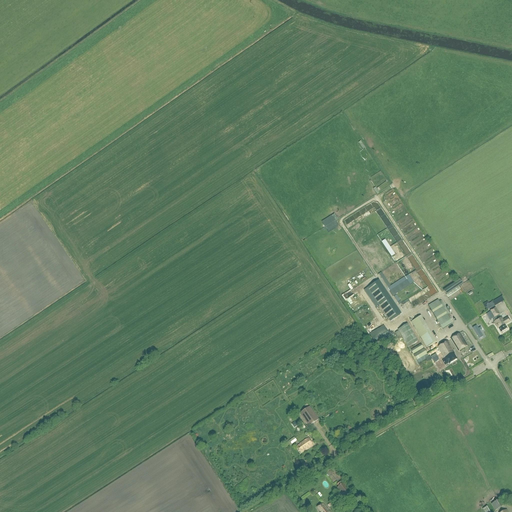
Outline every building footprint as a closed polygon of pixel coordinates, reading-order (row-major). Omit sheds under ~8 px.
[(337,220),(326,225),(328,231),(339,225),(337,220)] [(378,282),(364,291),(375,308),(379,305),(390,322),(400,315),(378,282)] [(444,293),(454,288),(452,284),(442,288),(444,293)] [(446,296),(448,298),(460,290),(458,287),(446,296)] [(402,302),(408,298),(407,296),(402,299),(400,294),(398,295),(402,302)] [(438,300),(428,306),(442,330),(452,324),(447,316),(449,314),(442,302),(442,303),(441,302),(439,303),(438,300)] [(498,329),(501,333),(507,329),(505,325),(509,322),(507,318),(503,321),(501,318),(501,319),(499,315),(495,308),(490,312),(494,318),(496,317),(498,320),(494,323),(498,329)] [(428,325),(435,322),(429,311),(422,314),(428,325)] [(436,342),(426,326),(420,317),(411,322),(417,331),(427,348),(436,342)] [(365,326),(369,333),(374,330),(370,323),(365,326)] [(407,324),(397,330),(407,347),(417,341),(407,324)] [(371,339),(375,345),(389,336),(386,330),(371,339)] [(467,346),(459,333),(450,339),(458,351),(467,346)] [(454,350),(453,350),(447,341),(438,347),(444,358),(445,357),(446,359),(442,361),(445,366),(448,364),(449,365),(457,360),(454,354),(456,354),(454,350)] [(413,355),(423,349),(421,345),(411,351),(413,355)] [(427,355),(424,349),(414,355),(417,361),(427,355)] [(310,407),(299,414),(308,427),(318,420),(310,407)] [(295,429),(299,426),(303,431),(306,428),(303,424),(300,419),(291,424),(295,429)] [(306,450),(313,445),(308,438),(300,444),(296,447),(300,453),(306,450)] [(343,483),(337,488),(344,498),(351,493),(343,483)]
